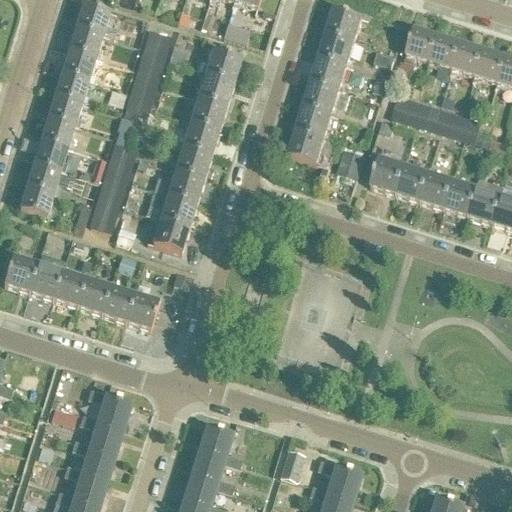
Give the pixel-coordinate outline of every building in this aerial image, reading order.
[(212,0),(211,4),(234,11),(237,0),(212,0)] [(237,0),(234,11),(258,18),(263,0),(237,0)] [(83,13),(76,37),(103,45),(110,22),(83,13)] [(335,18),(327,43),(356,52),(364,27),(335,18)] [(76,37),(69,59),(96,68),(103,45),(76,37)] [(409,64),(432,72),(440,45),(417,38),(409,64)] [(151,40),(148,49),(158,52),(161,43),(151,40)] [(161,43),(158,52),(157,54),(167,57),(170,46),(161,43)] [(327,43),(320,67),(349,76),(356,52),(327,43)] [(432,72),(455,79),(463,52),(440,45),(432,72)] [(148,49),(145,59),(155,62),(157,54),(158,52),(148,49)] [(455,79),(477,86),(485,59),(463,52),(455,79)] [(157,54),(155,62),(154,65),(164,68),(167,57),(157,54)] [(69,59),(62,82),(89,90),(96,68),(69,59)] [(145,59),(142,69),(152,72),(154,65),(155,62),(145,59)] [(196,81),(205,84),(234,93),(242,68),(213,59),(209,70),(203,68),(199,71),(196,81)] [(477,86),(500,93),(508,66),(485,59),(477,86)] [(392,77),(395,65),(378,60),(375,72),(392,77)] [(154,65),(152,72),(150,76),(160,79),(164,68),(154,65)] [(500,93),(511,96),(511,67),(508,66),(500,93)] [(320,67),(312,92),(341,101),(349,76),(320,67)] [(142,69),(139,78),(149,81),(150,76),(152,72),(142,69)] [(150,76),(149,81),(147,87),(157,90),(160,79),(150,76)] [(139,78),(136,88),(146,91),(147,87),(149,81),(139,78)] [(429,81),(425,93),(433,95),(436,84),(429,81)] [(62,82),(55,105),(82,113),(89,90),(62,82)] [(205,84),(198,108),(227,117),(234,93),(205,84)] [(147,87),(146,91),(144,98),(153,101),(157,90),(147,87)] [(136,88),(133,98),(143,101),(144,98),(146,91),(136,88)] [(385,104),(388,92),(376,88),(373,100),(385,104)] [(312,92),(305,116),(334,125),(341,101),(312,92)] [(133,98),(130,107),(140,110),(140,109),(143,101),(133,98)] [(143,101),(140,109),(150,112),(153,101),(144,98),(143,101)] [(55,105),(48,127),(75,136),(82,113),(55,105)] [(127,117),(137,120),(140,110),(130,107),(127,117)] [(400,107),(397,117),(407,120),(410,110),(400,107)] [(198,108),(190,132),(219,141),(227,117),(198,108)] [(140,110),(137,120),(146,123),(150,112),(140,109),(140,110)] [(407,120),(409,120),(417,123),(421,113),(410,110),(407,120)] [(417,123),(420,124),(428,126),(431,116),(421,113),(417,123)] [(305,116),(297,140),(326,149),(334,125),(305,116)] [(428,126),(432,128),(438,129),(441,119),(431,116),(428,126)] [(394,127),(406,130),(409,120),(407,120),(397,117),(394,127)] [(438,129),(444,131),(448,133),(451,123),(441,119),(438,129)] [(406,130),(417,134),(420,124),(417,123),(409,120),(406,130)] [(448,133),(455,135),(458,136),(461,126),(451,123),(448,133)] [(417,134),(429,138),(432,128),(428,126),(420,124),(417,134)] [(458,136),(467,138),(468,139),(472,129),(461,126),(458,136)] [(48,127),(41,150),(68,158),(75,136),(48,127)] [(429,138),(441,141),(444,131),(438,129),(432,128),(429,138)] [(383,129),(379,141),(391,144),(394,133),(383,129)] [(472,129),(468,139),(479,142),(482,132),(472,129)] [(441,141),(452,145),(455,135),(448,133),(444,131),(441,141)] [(190,132),(183,157),(212,166),(219,141),(190,132)] [(452,145),(464,148),(467,138),(458,136),(455,135),(452,145)] [(467,138),(464,148),(476,152),(479,142),(468,139),(467,138)] [(326,149),(297,140),(289,165),(318,174),(326,149)] [(41,150),(34,172),(61,181),(68,158),(41,150)] [(116,153),(113,163),(122,166),(126,156),(116,153)] [(430,182),(421,211),(445,219),(454,190),(444,186),(452,159),(439,155),(430,182)] [(126,156),(122,166),(122,168),(132,171),(135,159),(126,156)] [(183,157),(175,181),(204,190),(212,166),(183,157)] [(358,188),(365,165),(344,159),(337,182),(358,188)] [(113,163),(110,174),(119,177),(122,168),(122,166),(113,163)] [(373,196),(397,204),(406,175),(381,167),(373,196)] [(122,168),(119,177),(118,180),(128,183),(132,171),(122,168)] [(34,172),(27,195),(54,203),(61,181),(34,172)] [(110,174),(106,184),(116,187),(118,180),(119,177),(110,174)] [(94,175),(89,190),(98,192),(102,177),(94,175)] [(397,204),(421,211),(430,182),(406,175),(397,204)] [(118,180),(116,187),(115,191),(124,194),(128,183),(118,180)] [(175,181),(168,205),(197,214),(204,190),(175,181)] [(106,184),(103,194),(113,197),(115,191),(116,187),(106,184)] [(478,197),(470,226),(494,234),(503,205),(505,196),(481,188),(478,197)] [(445,219),(470,226),(478,197),(454,190),(445,219)] [(115,191),(113,197),(111,203),(121,206),(124,194),(115,191)] [(103,194),(100,205),(110,208),(111,203),(113,197),(103,194)] [(54,203),(27,195),(20,218),(47,227),(54,203)] [(111,203),(110,208),(107,215),(117,218),(121,206),(111,203)] [(100,205),(97,215),(106,218),(107,215),(110,208),(100,205)] [(168,205),(160,230),(189,239),(197,214),(168,205)] [(494,234),(511,239),(511,207),(503,205),(494,234)] [(97,215),(94,225),(103,228),(104,227),(106,218),(97,215)] [(106,218),(104,227),(113,230),(117,218),(107,215),(106,218)] [(90,236),(100,238),(103,228),(94,225),(90,236)] [(103,228),(100,238),(110,241),(113,230),(104,227),(103,228)] [(75,230),(72,240),(82,243),(85,233),(75,230)] [(189,239),(160,230),(152,255),(181,264),(189,239)] [(130,256),(135,242),(119,237),(115,251),(130,256)] [(130,285),(136,269),(122,264),(116,280),(130,285)] [(4,294),(29,302),(38,274),(13,266),(4,294)] [(29,302),(53,310),(62,281),(38,274),(29,302)] [(53,310),(77,317),(86,289),(62,281),(53,310)] [(187,298),(191,286),(176,281),(172,293),(187,298)] [(77,317),(102,324),(110,296),(86,289),(77,317)] [(102,324),(126,332),(134,304),(110,296),(102,324)] [(134,304),(126,332),(151,340),(159,312),(134,304)] [(0,403),(10,407),(13,397),(0,393),(0,382),(3,373),(0,372),(0,403)] [(104,413),(99,429),(124,437),(132,413),(107,406),(108,404),(91,399),(88,408),(104,413)] [(65,420),(62,432),(73,435),(76,423),(65,420)] [(96,439),(91,454),(116,462),(124,437),(99,429),(83,424),(80,434),(96,439)] [(198,465),(224,473),(239,478),(242,468),(227,463),(232,444),(207,437),(198,465)] [(0,449),(0,457),(7,460),(9,452),(0,449)] [(88,464),(83,480),(109,488),(116,462),(91,454),(75,450),(72,459),(88,464)] [(280,486),(296,491),(304,465),(287,460),(280,486)] [(198,465),(190,490),(216,498),(232,503),(235,494),(219,489),(224,473),(198,465)] [(334,484),(329,500),(354,508),(361,484),(337,477),(338,475),(321,470),(318,479),(334,484)] [(80,490),(75,506),(96,511),(101,511),(109,488),(83,480),(67,475),(64,485),(80,490)] [(190,490),(183,511),(211,511),(216,498),(190,490)] [(326,510),(324,511),(352,511),(354,508),(329,500),(313,495),(310,505),(326,510)] [(61,511),(96,511),(75,506),(60,501),(57,510),(61,511)] [(470,511),(480,511),(482,505),(470,502),(468,511),(470,511)]
